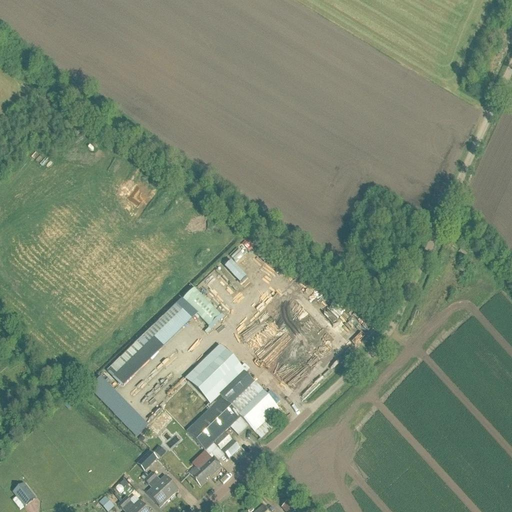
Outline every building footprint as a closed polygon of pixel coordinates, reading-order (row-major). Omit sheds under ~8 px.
[(182,302),(208,329),(220,317),(194,290),(182,302)] [(183,333),(189,330),(187,324),(180,327),(183,333)] [(172,359),(166,366),(172,370),(178,363),(172,359)] [(205,376),(203,374),(207,369),(199,362),(191,370),(202,380),(205,376)] [(238,438),(248,428),(253,434),(254,433),(260,440),(285,417),(254,385),(253,385),(237,369),(213,392),(214,394),(190,417),(197,423),(186,434),(204,453),(205,454),(207,452),(213,446),(229,462),(240,450),(225,435),(230,430),(238,438)] [(177,402),(197,384),(189,375),(169,394),(177,402)] [(91,402),(121,428),(128,420),(131,423),(137,417),(133,413),(134,412),(130,408),(128,411),(117,402),(119,400),(110,392),(105,399),(108,402),(104,407),(94,398),(91,402)] [(152,410),(135,428),(145,437),(162,419),(152,410)] [(153,453),(160,459),(164,455),(158,449),(153,453)] [(210,479),(221,468),(207,452),(205,454),(204,453),(192,465),(195,468),(188,474),(201,487),(207,481),(207,480),(209,478),(210,479)] [(156,461),(149,454),(136,466),(144,474),(156,461)] [(127,475),(131,479),(139,472),(135,467),(127,475)] [(148,479),(169,500),(178,492),(165,479),(160,482),(160,483),(151,474),(147,478),(148,479)] [(143,482),(144,484),(151,491),(146,496),(160,509),(169,500),(148,479),(147,478),(144,475),(140,479),(143,482)] [(271,476),(267,481),(273,486),(277,482),(271,476)] [(24,508),(35,500),(24,486),(13,494),(24,508)] [(35,499),(43,494),(41,489),(32,494),(35,499)] [(4,496),(0,497),(0,500),(5,511),(10,511),(12,511),(4,496)] [(105,499),(98,505),(104,511),(110,511),(114,509),(105,499)] [(126,499),(122,503),(130,511),(147,511),(139,503),(134,507),(126,499)] [(281,509),(283,511),(296,511),(300,510),(292,500),(281,509)] [(122,511),(130,511),(122,503),(118,508),(122,511)]
